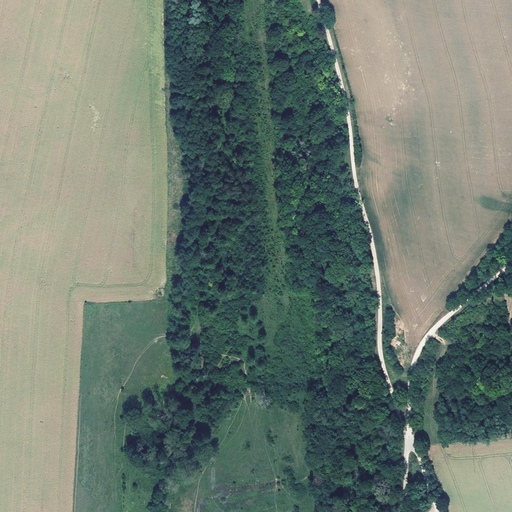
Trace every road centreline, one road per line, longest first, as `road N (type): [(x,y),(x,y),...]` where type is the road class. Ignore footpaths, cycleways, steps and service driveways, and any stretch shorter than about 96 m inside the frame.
road 1 (track): [(407,441),(382,361),(375,258),(317,0)]
road 2 (track): [(511,263),(422,344),(410,377),(407,441)]
